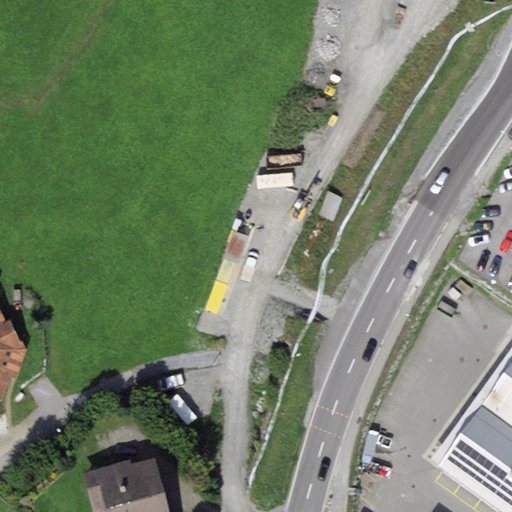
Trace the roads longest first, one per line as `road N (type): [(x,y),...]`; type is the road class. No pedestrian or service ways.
road 1 (primary): [(305,511),(353,362),(511,89)]
road 2 (residential): [(0,467),(120,384)]
